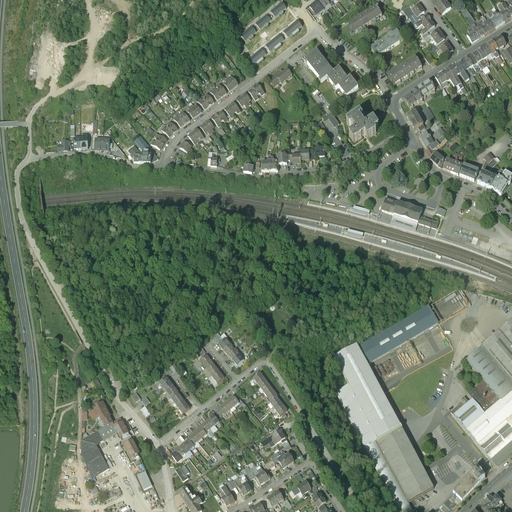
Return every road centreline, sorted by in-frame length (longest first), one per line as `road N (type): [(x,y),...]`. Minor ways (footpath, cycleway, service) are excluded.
road 1 (residential): [(115,387),(23,227),(14,181),(28,160),(52,156),(165,170)]
road 2 (primary): [(0,173),(33,402),(23,511)]
road 3 (residential): [(165,170),(257,180),(336,171),(406,129)]
road 4 (residential): [(315,31),(178,137),(165,170)]
road 5 (track): [(20,423),(0,246)]
road 6 (residential): [(413,141),(377,169),(378,186),(427,205),(443,178)]
road 7 (track): [(364,281),(265,357)]
